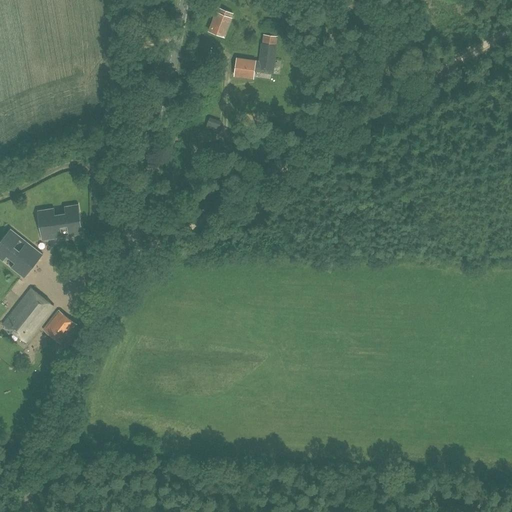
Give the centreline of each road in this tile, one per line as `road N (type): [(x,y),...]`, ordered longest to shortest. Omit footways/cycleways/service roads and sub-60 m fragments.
road 1 (track): [(511,28),(123,259)]
road 2 (tertiary): [(21,511),(123,259)]
road 3 (tertiary): [(123,259),(145,194),(178,0)]
